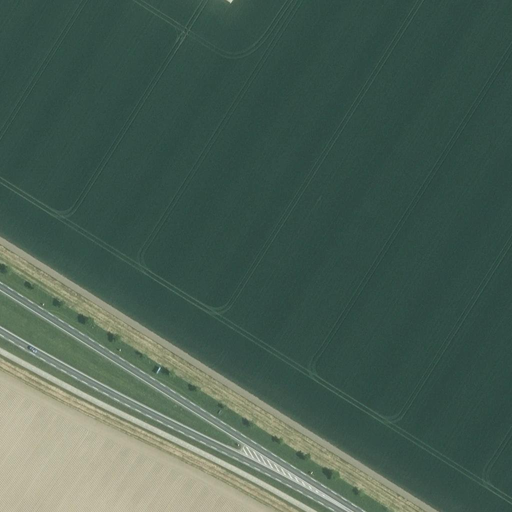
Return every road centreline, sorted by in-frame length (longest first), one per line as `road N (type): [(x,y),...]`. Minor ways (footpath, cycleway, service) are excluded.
road 1 (primary): [(317,493),(0,286)]
road 2 (primary): [(0,333),(74,380),(317,493)]
